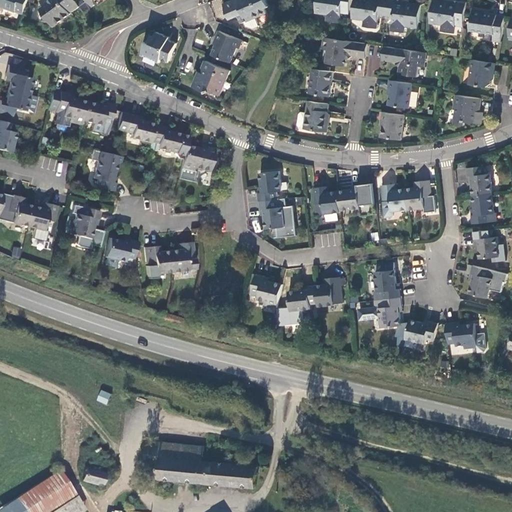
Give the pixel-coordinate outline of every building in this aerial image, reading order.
[(0,0),(0,5),(24,14),(29,0),(0,0)] [(43,0),(42,1),(47,7),(43,10),(47,16),(47,21),(52,22),(56,28),(74,15),(74,13),(81,7),(75,0),(43,0)] [(238,0),(234,0),(224,4),(231,19),(239,15),(242,23),(246,21),(248,26),(254,29),(261,26),(256,17),(268,12),(266,7),(269,6),(266,0),(239,0),(238,0)] [(318,0),(317,13),(329,14),(328,21),(340,23),(342,9),(350,10),(350,0),(318,0)] [(355,0),(353,18),(366,20),(365,26),(378,28),(380,15),(386,16),(389,0),(355,0)] [(389,0),(386,16),(394,17),(392,30),(405,32),(406,26),(418,28),(422,5),(407,3),(404,0),(389,0)] [(451,0),(449,2),(434,0),(431,23),(444,24),(443,31),(455,33),(457,20),(465,21),(468,2),(453,0),(451,0)] [(485,11),(474,9),(471,31),(494,34),(493,40),(501,42),(505,15),(485,12),(485,11)] [(219,40),(213,55),(232,62),(238,47),(240,48),(243,40),(220,31),(217,39),(219,40)] [(149,42),(143,56),(145,56),(146,54),(159,59),(158,62),(161,63),(162,59),(170,62),(177,43),(170,40),(171,38),(158,32),(156,37),(153,36),(150,42),(149,42)] [(369,44),(325,37),(324,49),(329,50),(327,62),(347,66),(348,57),(351,56),(367,58),(369,44)] [(427,52),(385,46),(384,59),(400,62),(401,64),(400,73),(419,76),(421,66),(425,66),(427,52)] [(377,69),(376,57),(368,58),(369,70),(377,69)] [(496,62),(474,59),(471,84),(487,86),(490,84),(492,71),(494,72),(496,62)] [(202,76),(199,75),(194,88),(208,93),(211,92),(221,95),(231,70),(207,61),(204,69),(206,75),(202,76)] [(25,68),(8,64),(5,80),(10,81),(8,90),(29,94),(32,79),(23,76),(25,68)] [(334,72),(315,69),(311,93),(330,96),(334,72)] [(413,83),(391,80),(390,88),(392,89),(390,105),(410,108),(413,83)] [(29,94),(8,90),(6,97),(1,96),(0,98),(0,112),(13,116),(15,108),(25,111),(29,94)] [(73,94),(52,90),(48,110),(56,111),(56,112),(58,113),(56,124),(67,126),(69,122),(81,124),(82,121),(87,102),(72,98),(73,94)] [(457,110),(455,123),(465,125),(466,121),(482,124),(483,112),(477,111),(478,106),(480,107),(482,98),(457,95),(455,110),(457,110)] [(306,128),(327,132),(329,120),(327,120),(329,104),(310,101),(308,112),(304,112),(301,113),(299,124),(302,127),(306,127),(306,128)] [(100,105),(87,102),(82,121),(94,123),(92,130),(108,134),(115,105),(101,102),(100,105)] [(137,115),(121,112),(117,129),(132,133),(131,138),(150,142),(150,141),(155,123),(136,119),(137,115)] [(406,115),(384,112),(382,120),(385,121),(383,137),(402,140),(406,115)] [(13,124),(0,121),(0,149),(11,152),(16,133),(11,132),(13,124)] [(163,125),(155,123),(150,141),(157,143),(156,148),(174,152),(174,153),(176,158),(182,159),(186,145),(188,135),(162,129),(163,125)] [(182,159),(180,168),(193,171),(193,167),(200,169),(201,166),(209,168),(214,148),(206,146),(205,150),(186,145),(182,159)] [(122,157),(93,149),(90,159),(98,161),(93,178),(98,179),(96,187),(114,191),(116,183),(113,182),(117,165),(118,165),(121,163),(122,157)] [(485,166),(468,168),(469,182),(472,181),(474,195),(493,193),(491,173),(486,174),(485,166)] [(280,172),(261,174),(263,188),(260,188),(261,201),(279,199),(278,192),(283,192),(280,172)] [(415,187),(407,188),(410,210),(426,208),(425,197),(432,197),(430,180),(415,182),(415,187)] [(354,189),(339,191),(341,210),(362,208),(361,203),(369,202),(367,184),(353,186),(354,189)] [(398,184),(382,186),(385,217),(394,217),(393,212),(410,210),(407,188),(398,189),(398,184)] [(330,187),(314,188),(317,215),(342,212),(341,210),(339,191),(331,192),(330,187)] [(458,200),(469,200),(469,192),(458,192),(458,200)] [(493,193),(474,195),(475,209),(472,210),(474,223),(498,221),(497,213),(495,213),(493,193)] [(26,199),(10,195),(4,221),(28,227),(33,206),(25,204),(26,199)] [(279,199),(261,201),(263,215),(266,215),(268,229),(287,227),(284,206),(280,207),(279,199)] [(41,207),(33,206),(28,227),(44,231),(46,220),(54,222),(58,206),(42,203),(41,207)] [(70,220),(67,233),(91,238),(94,224),(97,225),(100,211),(80,207),(78,215),(75,214),(73,221),(70,220)] [(492,229),(474,231),(476,246),(479,245),(481,258),(500,256),(498,237),(493,238),(492,229)] [(335,234),(315,233),(314,245),(334,247),(335,234)] [(137,241),(124,238),(123,241),(109,238),(105,257),(125,262),(126,257),(133,259),(137,241)] [(193,242),(177,244),(177,249),(169,250),(172,271),(188,270),(188,269),(196,268),(193,242)] [(13,246),(11,256),(19,258),(21,248),(13,246)] [(172,271),(169,250),(161,251),(160,246),(144,248),(146,263),(154,263),(155,273),(172,271)] [(509,274),(474,265),(471,278),(474,279),(471,293),(490,297),(492,289),(502,292),(505,281),(507,282),(509,274)] [(396,270),(376,272),(379,292),(383,291),(384,299),(402,297),(401,284),(397,284),(396,270)] [(270,278),(257,275),(252,295),(260,297),(259,300),(266,302),(266,305),(279,308),(284,285),(270,282),(270,278)] [(326,284),(318,285),(319,303),(320,306),(336,304),(335,293),(343,293),(341,277),(326,279),(326,284)] [(304,290),(290,291),(292,311),(312,309),(311,304),(319,303),(318,285),(303,286),(304,290)] [(377,307),(360,309),(361,320),(381,317),(382,328),(402,326),(400,311),(404,311),(402,297),(384,299),(377,300),(377,307)] [(412,319),(408,338),(427,342),(428,338),(436,339),(440,322),(427,319),(426,322),(412,319)] [(461,321),(447,323),(449,344),(458,343),(458,346),(466,345),(466,348),(479,347),(479,352),(485,352),(487,349),(486,333),(477,334),(476,323),(461,325),(461,321)] [(101,390),(96,400),(106,405),(111,394),(101,390)] [(203,446),(146,441),(144,460),(152,461),(151,476),(158,477),(158,480),(254,488),(256,466),(202,460),(203,446)] [(103,473),(86,468),(83,480),(101,485),(103,473)] [(86,511),(88,511),(63,469),(0,507),(0,511),(86,511)]
